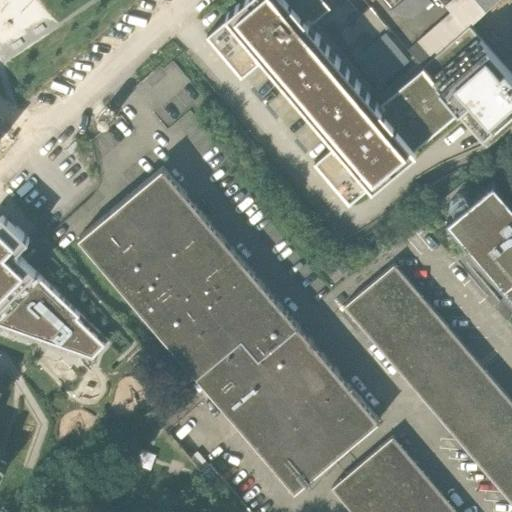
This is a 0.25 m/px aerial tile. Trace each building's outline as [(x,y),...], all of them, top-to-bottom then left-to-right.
[(330,7),(323,0),(243,0),(225,16),(228,18),(206,37),(241,78),(260,57),(337,148),(334,151),(332,148),(314,164),(349,205),(370,187),(372,190),(416,153),(414,150),(458,112),(433,82),(434,81),(422,68),(380,103),(383,107),(380,110),(305,22),(308,19),(311,22),(330,7)] [(380,0),(390,11),(402,0),(380,0)] [(422,0),(402,0),(390,11),(394,16),(409,19),(426,4),(422,0)] [(408,52),(422,68),(468,27),(469,27),(485,13),(474,0),(451,0),(443,7),(449,15),(417,44),(408,52)] [(459,112),(486,143),(511,120),(511,0),(499,0),(485,13),(469,27),(468,27),(422,68),(434,81),(433,82),(458,112),(459,112)] [(474,0),(485,13),(499,0),(474,0)] [(74,143),(65,151),(70,156),(78,147),(74,143)] [(326,466),(378,422),(162,167),(78,238),(294,493),(326,466)] [(455,212),(446,220),(511,297),(511,201),(494,180),(469,200),(455,212)] [(469,200),(462,192),(448,203),(455,212),(469,200)] [(28,240),(2,214),(0,216),(0,324),(92,357),(107,341),(15,253),(28,240)] [(511,403),(394,264),(343,306),(511,505),(511,403)] [(454,511),(392,438),(331,489),(349,511),(454,511)]
